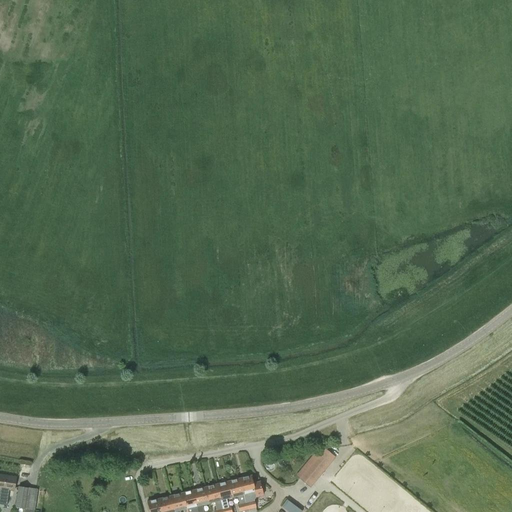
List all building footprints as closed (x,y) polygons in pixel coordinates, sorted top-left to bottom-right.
[(318,444),(295,477),(310,487),(333,455),(318,444)] [(13,491),(15,477),(0,474),(0,489),(0,504),(7,505),(9,490),(13,491)] [(250,476),(239,479),(243,495),(254,492),(256,497),(263,494),(259,481),(252,483),(250,476)] [(239,479),(227,482),(231,498),(237,496),(239,504),(236,504),(238,511),(247,511),(245,502),(243,495),(239,479)] [(227,482),(216,485),(220,501),(231,498),(227,482)] [(220,501),(216,485),(204,488),(208,504),(220,501)] [(24,511),(33,511),(34,510),(37,489),(29,488),(18,486),(15,508),(25,509),(24,511)] [(204,488),(192,491),(197,511),(206,511),(207,511),(203,511),(202,505),(208,504),(204,488)] [(197,511),(192,491),(181,494),(185,510),(190,508),(191,511),(197,511)] [(169,497),(173,511),(180,511),(185,510),(181,494),(169,497)] [(173,511),(169,497),(158,500),(161,511),(173,511)] [(279,506),(287,511),(299,511),(301,510),(284,498),(279,506)] [(161,511),(158,500),(146,503),(148,511),(161,511)] [(247,511),(256,511),(252,500),(245,502),(247,511)]
